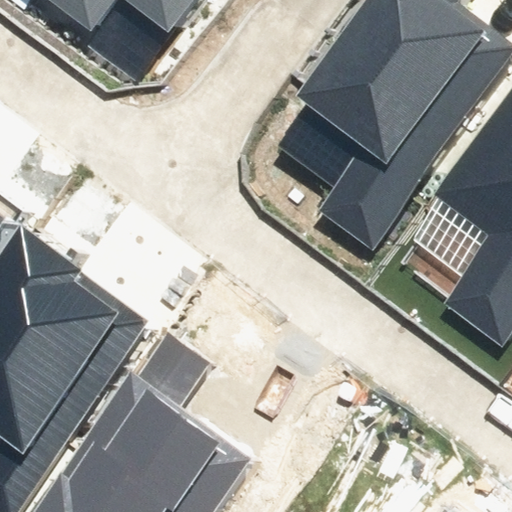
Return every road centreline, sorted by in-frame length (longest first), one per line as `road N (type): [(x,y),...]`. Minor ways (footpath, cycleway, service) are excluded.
road 1 (residential): [(511,463),(149,182)]
road 2 (residential): [(149,182),(283,0)]
road 3 (residential): [(149,182),(0,62)]
